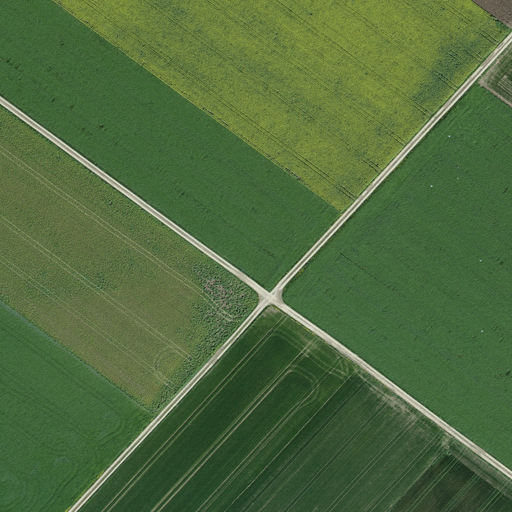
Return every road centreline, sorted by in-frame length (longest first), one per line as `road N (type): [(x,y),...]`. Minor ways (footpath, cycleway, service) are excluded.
road 1 (track): [(511,36),(73,511)]
road 2 (track): [(511,476),(0,98)]
